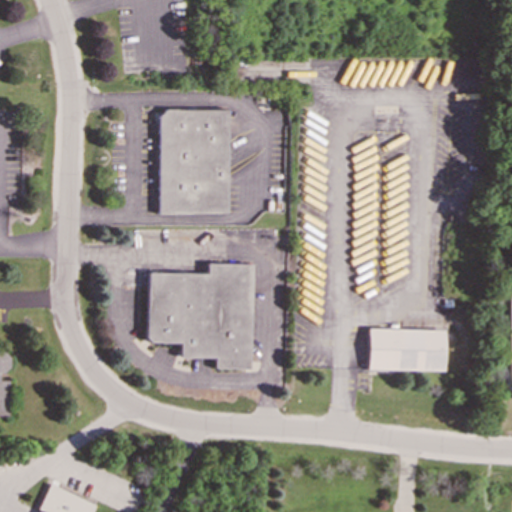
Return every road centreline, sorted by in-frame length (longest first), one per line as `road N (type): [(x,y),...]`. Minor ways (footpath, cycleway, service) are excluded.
road 1 (residential): [(511,450),(173,422),(108,388)]
road 2 (residential): [(49,0),(72,97),(63,248),(68,316),(86,362),(108,388)]
